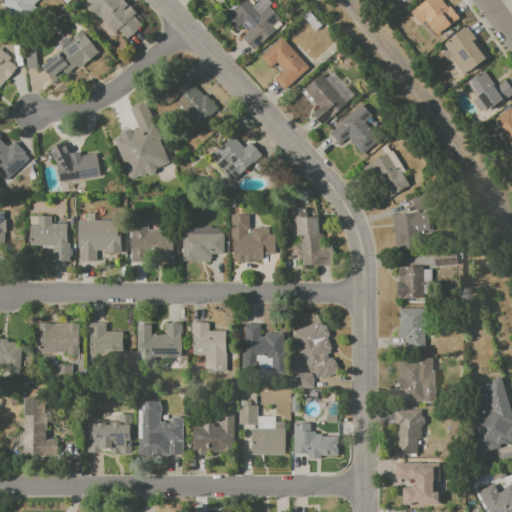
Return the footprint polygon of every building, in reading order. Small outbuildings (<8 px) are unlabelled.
[(38,0),(32,6),(35,8),(18,24),(0,3),(0,0),(38,0)] [(94,0),(117,0),(121,4),(120,5),(130,16),(131,15),(141,26),(126,39),(117,29),(113,33),(88,6),(94,0)] [(268,6),(280,20),(271,28),(273,30),(260,41),(251,32),(249,34),(241,25),(237,29),(239,30),(237,32),(226,19),(247,0),(259,14),(268,6)] [(426,0),(440,0),(447,9),(449,7),(459,19),(437,36),(425,22),(420,26),(410,13),(426,0)] [(308,12),(321,26),(315,31),(302,17),(308,12)] [(466,27),(488,56),(469,70),(468,70),(462,74),(449,57),(451,55),(443,44),(466,27)] [(81,32),(98,53),(78,70),(76,67),(65,75),(63,73),(52,81),(40,67),(73,40),(72,39),(81,32)] [(281,38),(309,68),(284,90),(274,79),(283,70),(277,63),(271,68),(260,57),(281,38)] [(16,68),(6,81),(5,80),(0,86),(0,50),(11,58),(8,61),(16,68)] [(205,95),(217,109),(197,127),(186,115),(187,114),(174,100),(169,105),(157,92),(180,71),(203,96),(205,95)] [(483,71),(495,87),(504,80),(511,91),(511,93),(501,102),(500,101),(487,111),(485,108),(479,112),(472,101),(477,98),(466,83),(483,71)] [(321,74),(347,103),(322,125),(312,114),(319,107),(303,90),(321,74)] [(145,103),(161,140),(159,141),(168,163),(155,169),(155,170),(154,173),(150,175),(145,174),(140,177),(138,176),(131,180),(113,140),(115,140),(114,139),(120,136),(119,133),(129,130),(131,133),(138,130),(130,110),(132,109),(132,107),(140,103),(141,105),(145,103)] [(360,103),(371,116),(363,122),(378,139),(361,154),(346,137),(338,144),(329,133),(340,123),(339,122),(360,103)] [(511,106),(511,147),(500,130),(492,135),(486,126),(493,121),(492,120),(511,106)] [(232,136),(243,148),(249,143),(261,156),(253,164),(252,163),(239,174),(240,175),(232,183),(208,158),(232,136)] [(0,140),(7,148),(14,142),(24,153),(23,154),(28,159),(5,181),(0,175),(0,140)] [(94,153),(100,174),(61,184),(55,164),(55,162),(50,163),(47,153),(50,153),(49,148),(66,144),(70,160),(79,158),(78,158),(94,153)] [(386,144),(391,151),(393,150),(405,171),(402,172),(409,184),(388,197),(375,175),(367,180),(360,169),(383,155),(379,148),(386,144)] [(416,211),(411,197),(426,191),(432,204),(416,211)] [(321,217),(322,246),(331,245),(332,266),(315,267),(315,265),(300,266),(299,236),(291,237),(290,210),(306,209),(306,218),(321,217)] [(428,211),(428,212),(430,212),(432,229),(417,230),(419,247),(395,250),(392,215),(428,211)] [(248,215),(248,228),(245,230),(245,235),(251,235),(251,230),(253,228),(267,229),(268,230),(268,235),(274,235),(274,255),(262,255),(262,260),(259,260),(258,261),(252,261),(252,263),(244,263),(244,261),(242,261),(242,262),(237,262),(236,261),(233,261),(233,239),(231,239),(231,215),(248,215)] [(66,224),(66,244),(69,244),(69,262),(53,262),(52,246),(29,247),(29,217),(51,217),(51,224),(66,224)] [(119,221),(120,254),(106,254),(106,251),(96,251),(96,262),(80,262),(80,249),(77,249),(77,221),(119,221)] [(172,263),(131,263),(131,221),(147,221),(147,230),(159,230),(159,222),(172,222),(172,263)] [(223,235),(223,255),(211,255),(211,260),(209,259),(209,262),(195,262),(195,261),(182,261),(182,235),(223,235)] [(456,265),(435,267),(434,252),(455,250),(456,265)] [(430,269),(430,293),(422,293),(422,298),(396,299),(396,281),(397,281),(397,267),(422,267),(422,270),(430,269)] [(424,309),(424,350),(406,350),(406,338),(400,338),(400,337),(397,337),(397,327),(400,327),(400,321),(399,321),(399,309),(424,309)] [(293,332),(320,322),(321,326),(324,325),(324,327),(325,326),(329,335),(328,336),(328,337),(326,338),(331,349),(329,350),(330,353),(326,355),(328,359),(332,358),(333,361),(334,361),(338,369),(337,370),(338,373),(323,379),(322,376),(315,378),(312,369),(308,371),(293,332)] [(105,323),(105,332),(122,332),(122,358),(104,358),(104,364),(90,363),(90,356),(88,356),(89,336),(88,336),(88,323),(105,323)] [(208,323),(208,332),(224,332),(224,352),(226,352),(226,372),(204,372),(204,356),(192,356),(192,335),(190,335),(190,323),(195,323),(199,323),(203,323),(208,323)] [(78,324),(78,356),(66,356),(66,352),(40,352),(40,347),(36,347),(35,330),(37,330),(37,324),(78,324)] [(181,324),(181,336),(180,336),(180,357),(155,357),(155,365),(141,365),(141,334),(164,334),(164,324),(181,324)] [(260,325),(259,337),(264,337),(264,333),(282,334),(282,352),(286,352),(286,377),(271,377),(271,369),(257,369),(257,377),(241,377),(241,353),(244,353),(244,325),(260,325)] [(21,347),(18,375),(7,373),(8,366),(0,365),(0,339),(7,340),(7,343),(15,343),(15,347),(21,347)] [(434,372),(434,401),(404,401),(404,389),(399,390),(399,359),(429,359),(430,372),(434,372)] [(71,366),(71,384),(56,383),(56,366),(71,366)] [(310,374),(310,375),(311,375),(311,377),(312,377),(312,388),(293,388),(293,374),(310,374)] [(500,377),(511,415),(511,422),(510,423),(511,428),(511,427),(511,441),(505,444),(505,443),(499,445),(500,448),(487,452),(489,459),(475,463),(472,454),(474,453),(473,450),(478,448),(470,422),(474,420),(472,414),(486,410),(486,412),(492,410),(489,399),(484,397),(481,398),(478,389),(482,388),(484,382),(490,386),(493,379),(500,377)] [(45,399),(45,404),(44,404),(44,416),(46,416),(46,432),(44,432),(44,440),(56,440),(56,455),(24,455),(24,398),(45,399)] [(181,419),(182,455),(161,456),(139,457),(139,455),(138,455),(137,402),(159,402),(159,406),(160,406),(160,414),(159,414),(159,423),(171,423),(170,419),(172,419),(179,418),(179,419),(181,419)] [(256,406),(256,425),(238,425),(238,406),(256,406)] [(420,410),(420,416),(421,416),(424,419),(424,424),(421,427),(420,427),(421,439),(417,439),(416,454),(398,454),(398,436),(395,436),(395,425),(394,425),(394,410),(420,410)] [(233,411),(233,453),(206,452),(206,455),(192,455),(192,427),(201,427),(201,424),(213,424),(213,427),(220,427),(220,411),(233,411)] [(131,415),(131,456),(110,455),(110,451),(102,451),(102,453),(87,453),(87,423),(93,424),(93,421),(102,421),(102,422),(118,422),(118,415),(131,415)] [(284,429),(284,455),(251,455),(251,429),(257,429),(257,417),(274,417),(274,430),(284,429)] [(337,437),(337,456),(318,456),(318,458),(309,458),(309,456),(306,456),(306,455),(293,455),(293,424),(309,424),(309,432),(314,432),(314,437),(337,437)] [(439,463),(439,482),(433,482),(433,492),(438,492),(438,505),(402,505),(402,488),(410,488),(414,484),(414,479),(395,479),(395,463),(421,463),(439,463)] [(493,484),(498,494),(504,491),(503,489),(511,485),(511,488),(511,511),(487,511),(477,492),(493,484)]
